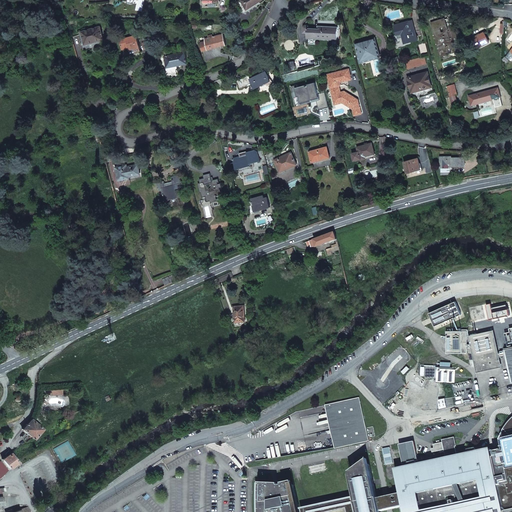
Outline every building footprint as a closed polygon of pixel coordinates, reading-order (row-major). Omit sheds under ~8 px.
[(244,12),(247,10),(262,0),(241,0),(243,3),(239,5),(244,12)] [(448,30),(444,19),(437,22),(440,33),(448,30)] [(403,33),(405,43),(417,39),(412,21),(395,26),(398,34),(403,33)] [(435,37),(441,55),(459,49),(457,42),(455,43),(454,39),(457,38),(454,27),(449,29),(449,30),(448,30),(440,33),(437,22),(431,24),(434,34),(432,34),(433,38),(435,37)] [(308,33),(308,38),(338,40),(338,27),(318,26),(318,29),(308,29),(308,26),(307,25),(306,25),(304,26),(303,27),(303,33),(308,33)] [(82,32),(85,45),(104,40),(100,26),(82,32)] [(484,43),(485,44),(489,42),(484,32),(473,38),(477,47),(484,43)] [(203,51),(208,50),(226,45),(223,34),(213,37),(213,34),(208,35),(209,38),(210,40),(206,41),(201,42),(203,51)] [(129,48),(131,54),(141,51),(136,35),(120,40),(123,50),(129,48)] [(369,61),(380,58),(379,56),(375,40),(374,38),(363,40),(364,43),(357,45),(361,61),(368,59),(369,61)] [(164,57),(167,68),(187,64),(184,53),(164,57)] [(404,62),(407,69),(427,64),(424,56),(404,62)] [(340,92),(339,86),(338,86),(337,83),(340,82),(351,79),(348,69),(327,75),(329,84),(334,83),(335,87),(330,88),(335,105),(342,103),(348,106),(350,105),(352,103),(355,105),(356,108),(353,109),(354,116),(362,114),(358,99),(344,91),(340,92)] [(253,84),(256,89),(270,82),(265,72),(251,79),(250,76),(236,83),(240,90),(253,84)] [(422,90),(421,88),(431,85),(428,72),(408,77),(412,93),(422,90)] [(318,110),(328,107),(324,92),(318,94),(315,82),(307,84),(307,86),(305,86),(297,88),(297,87),(296,84),(290,86),(292,97),(297,96),(299,96),(300,101),(311,99),(311,100),(315,99),(316,101),(318,110)] [(447,86),(448,89),(449,93),(456,91),(454,84),(447,86)] [(500,97),(498,88),(480,93),(483,102),(500,97)] [(474,95),(476,104),(483,102),(480,93),(474,95)] [(299,96),(297,96),(299,105),(316,101),(315,99),(311,100),(311,99),(300,101),(299,96)] [(98,131),(92,133),(95,143),(101,141),(98,131)] [(366,159),(365,157),(375,154),(372,143),(357,147),(359,152),(353,154),(355,161),(361,159),(361,160),(366,159)] [(309,152),(312,162),(330,157),(327,147),(309,152)] [(234,159),(237,169),(251,165),(249,159),(259,157),(258,151),(255,150),(248,152),(248,155),(243,156),(234,159)] [(160,155),(162,162),(171,159),(168,152),(160,155)] [(269,165),(276,161),(275,160),(272,152),(265,155),(269,165)] [(285,169),(284,168),(296,162),(291,152),(275,160),(276,161),(280,172),(285,170),(285,169)] [(450,165),(456,165),(465,165),(466,158),(452,158),(452,156),(440,156),(441,168),(442,168),(442,173),(450,174),(450,165)] [(415,171),(415,169),(421,168),(418,158),(405,162),(408,173),(415,171)] [(130,178),(130,177),(141,174),(139,166),(138,165),(127,167),(127,169),(124,170),(123,166),(116,167),(119,180),(130,178)] [(206,196),(208,202),(218,199),(217,197),(218,196),(222,195),(221,189),(219,190),(219,188),(222,188),(221,183),(218,184),(218,183),(219,182),(218,179),(214,180),(214,182),(213,182),(212,181),(210,173),(204,175),(204,178),(200,180),(201,183),(198,184),(201,193),(202,193),(203,197),(206,196)] [(163,191),(166,201),(184,196),(183,191),(181,184),(182,184),(180,175),(172,177),(173,181),(174,185),(165,188),(164,184),(164,182),(158,184),(159,190),(163,191)] [(260,208),(260,210),(270,207),(267,197),(264,198),(264,196),(251,199),(253,205),(251,206),(251,211),(251,212),(252,212),(254,210),(260,208)] [(316,246),(324,243),(337,238),(334,231),(314,239),(316,246)] [(333,254),(332,252),(340,250),(339,245),(327,249),(329,255),(333,254)] [(173,275),(163,279),(166,285),(176,281),(173,275)] [(455,301),(429,313),(435,326),(461,314),(455,301)] [(234,307),(236,322),(246,321),(244,305),(234,307)] [(472,345),(472,344),(467,344),(467,331),(447,331),(447,353),(467,353),(467,347),(473,349),(473,346),(472,345)] [(499,362),(500,358),(498,353),(496,349),(497,349),(496,345),(497,345),(495,341),(496,340),(494,336),(495,336),(492,331),(489,333),(488,332),(485,334),(480,335),(475,335),(475,336),(471,336),(471,341),(472,341),(472,344),(472,345),(473,346),(473,349),(473,350),(474,350),(474,354),(475,354),(475,358),(478,358),(479,361),(476,362),(478,366),(477,367),(479,372),(483,369),(484,371),(487,369),(491,368),(496,368),(496,367),(500,367),(500,362),(499,362)] [(359,398),(327,405),(336,447),(368,440),(359,398)] [(439,399),(440,409),(447,407),(445,398),(439,399)] [(505,428),(504,429),(501,434),(500,438),(499,440),(511,437),(511,444),(501,447),(503,455),(493,458),(503,511),(511,511),(511,418),(511,419),(509,422),(506,425),(505,428)] [(22,429),(33,439),(42,429),(31,419),(22,429)] [(405,469),(395,471),(400,494),(402,494),(397,473),(491,452),(491,449),(452,458),(418,466),(413,442),(399,445),(405,469)] [(2,459),(9,469),(18,462),(11,453),(9,450),(5,454),(7,456),(2,459)] [(503,511),(493,458),(491,452),(397,473),(402,494),(400,494),(403,507),(404,511),(503,511)] [(379,511),(380,511),(377,499),(370,465),(359,467),(360,469),(358,470),(358,472),(352,473),(358,503),(354,504),(353,498),(301,510),(301,511),(379,511)] [(299,511),(298,508),(293,485),(257,483),(256,511),(299,511)] [(0,511),(29,511),(27,507),(12,511),(2,511),(2,509),(3,509),(3,504),(2,495),(2,488),(0,488),(0,511)] [(400,494),(377,499),(380,511),(403,507),(400,494)]
